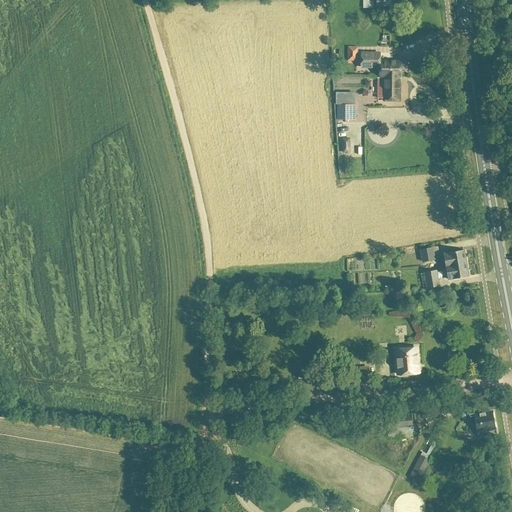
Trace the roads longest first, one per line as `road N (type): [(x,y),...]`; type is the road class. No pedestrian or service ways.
road 1 (track): [(203,409),(208,247),(145,0)]
road 2 (primary): [(511,328),(460,0)]
road 3 (track): [(203,409),(496,380)]
